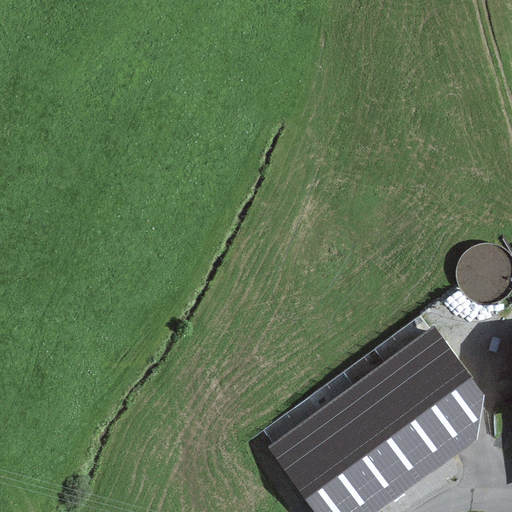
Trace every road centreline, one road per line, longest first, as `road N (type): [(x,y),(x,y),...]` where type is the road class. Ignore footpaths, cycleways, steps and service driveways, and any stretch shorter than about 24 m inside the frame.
road 1 (track): [(455,499),(479,485),(485,470),(485,405),(511,326)]
road 2 (track): [(511,120),(476,0)]
